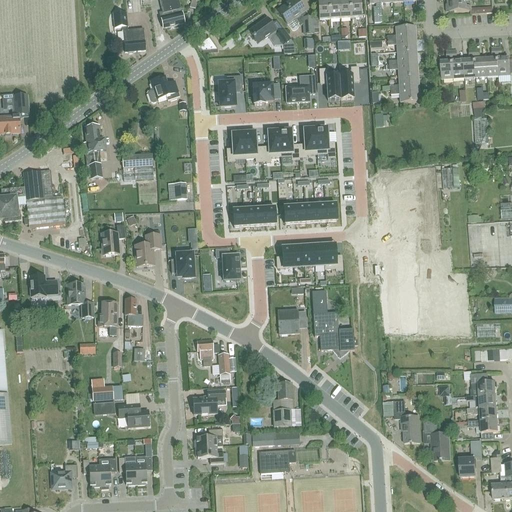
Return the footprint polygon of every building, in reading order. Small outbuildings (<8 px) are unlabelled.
[(184,24),(178,0),(159,0),(163,14),(160,14),(163,30),(184,24)] [(296,0),(278,12),(288,26),(288,25),(292,31),(295,32),(298,29),(298,27),(297,25),(299,24),(301,27),(304,25),(305,36),(313,35),(313,33),(312,24),(312,20),(306,20),(306,14),(296,0)] [(319,22),(330,21),(328,0),(324,0),(325,2),(318,2),(319,22)] [(341,20),(339,1),(333,1),(332,0),(328,0),(330,21),(341,20)] [(341,20),(351,20),(349,0),(345,0),(346,0),(339,1),(341,20)] [(349,0),(351,20),(358,19),(361,19),(360,0),(349,0)] [(466,7),(466,1),(448,2),(449,7),(447,7),(446,8),(446,14),(471,12),(471,7),(466,7)] [(126,14),(113,15),(115,29),(122,29),(122,32),(123,32),(125,54),(127,53),(129,55),(133,55),(134,53),(146,52),(143,30),(128,31),(126,14)] [(267,20),(249,33),(258,46),(268,39),(274,47),(283,47),(284,56),(295,55),(294,47),(284,32),(277,37),(274,34),(276,33),(267,20)] [(387,42),(416,41),(415,28),(396,29),(396,37),(387,37),(387,42)] [(397,54),(416,53),(416,41),(387,42),(388,47),(396,46),(397,54)] [(487,78),(498,77),(497,49),(491,49),(492,57),(493,57),(493,60),(486,61),(487,78)] [(497,49),(498,77),(510,77),(509,59),(502,60),(502,57),(503,57),(502,49),(497,49)] [(464,79),(475,79),(474,50),(469,51),(469,58),(470,58),(470,62),(463,62),(464,79)] [(487,78),(486,61),(480,61),(479,58),(480,58),(479,50),(474,50),(475,79),(487,78)] [(464,79),(463,62),(456,62),(456,59),(457,59),(457,51),(451,52),(453,80),(464,79)] [(441,81),(453,80),(451,52),(446,52),(447,60),(448,60),(448,63),(440,63),(441,81)] [(388,67),(417,65),(416,53),(397,54),(397,62),(388,62),(388,67)] [(398,78),(418,77),(417,65),(388,67),(389,72),(398,71),(398,78)] [(351,72),(339,73),(341,101),(346,101),(347,101),(351,100),(351,101),(352,101),(352,100),(354,100),(353,89),(353,88),(353,86),(353,85),(353,84),(359,83),(358,69),(351,69),(351,72)] [(326,71),(319,71),(320,86),(327,85),(327,87),(326,87),(326,88),(327,88),(327,90),(326,90),(327,90),(328,102),(329,102),(330,102),(334,101),(334,102),(335,102),(335,101),(341,101),(339,73),(327,74),(326,71)] [(399,86),(389,87),(390,91),(418,90),(418,77),(398,78),(399,86)] [(157,102),(166,98),(168,103),(180,99),(175,84),(168,86),(165,78),(150,84),(153,91),(152,93),(149,94),(148,96),(151,104),(154,105),(156,105),(157,102)] [(226,84),(219,85),(220,109),(235,108),(234,94),(242,94),(241,78),(226,79),(226,84)] [(300,88),(286,89),(286,105),(295,104),(301,104),(310,103),(309,96),(315,96),(314,78),(300,78),(300,88)] [(253,89),(251,89),(252,96),(254,96),(254,107),(264,106),(264,104),(273,103),(273,101),(273,99),(280,99),(279,86),(272,86),(272,84),(260,84),(260,87),(253,87),(253,89)] [(418,90),(390,91),(390,97),(399,96),(399,103),(419,102),(418,90)] [(0,135),(20,135),(19,117),(29,116),(27,97),(13,97),(15,117),(12,117),(13,119),(5,120),(5,118),(0,118),(0,135)] [(475,145),(489,145),(487,120),(474,121),(475,145)] [(143,137),(143,125),(133,124),(133,137),(143,137)] [(86,145),(84,145),(85,157),(86,157),(87,167),(89,167),(90,180),(91,181),(102,179),(99,155),(107,154),(105,142),(101,142),(99,127),(84,129),(86,145)] [(328,159),(335,159),(334,144),(328,145),(327,130),(315,131),(317,156),(328,156),(328,159)] [(304,131),(305,146),(298,147),(299,159),(306,159),(306,157),(317,156),(315,131),(304,131)] [(281,158),(292,158),(292,162),(299,161),(298,147),(292,147),(291,132),(280,133),(279,133),(281,158)] [(268,134),(269,148),(262,149),(264,163),(271,163),(270,159),(281,158),(279,133),(268,134)] [(245,161),(255,160),(256,164),(263,163),(262,149),(256,149),(255,134),(244,135),(245,161)] [(232,136),(233,151),(227,151),(227,164),(235,163),(235,161),(245,161),(244,135),(232,136)] [(152,156),(122,158),(124,182),(154,181),(152,156)] [(448,190),(459,189),(458,169),(447,169),(448,190)] [(25,188),(26,206),(29,228),(65,224),(62,198),(52,199),(49,172),(23,174),(25,188)] [(390,187),(388,187),(389,197),(412,195),(411,180),(406,181),(406,174),(393,175),(394,181),(389,182),(390,187)] [(185,185),(175,186),(176,201),(186,201),(185,185)] [(2,200),(0,200),(0,220),(4,220),(5,224),(21,222),(20,212),(17,212),(16,207),(26,206),(25,188),(1,191),(2,200)] [(502,221),(511,219),(511,203),(501,204),(502,221)] [(336,205),(325,206),(326,224),(337,223),(336,205)] [(415,205),(390,207),(392,237),(417,235),(415,205)] [(315,206),(305,207),(306,225),(316,224),(315,206)] [(325,206),(315,206),(316,224),(326,224),(325,206)] [(305,207),(295,208),(296,225),(306,225),(305,207)] [(295,208),(284,208),(285,226),(296,225),(295,208)] [(264,209),(254,210),(255,228),(265,227),(264,209)] [(275,209),(264,209),(265,227),(276,227),(275,209)] [(254,210),(244,211),(245,228),(255,228),(254,210)] [(244,211),(233,211),(234,229),(245,228),(244,211)] [(101,236),(103,257),(119,255),(118,241),(125,240),(124,227),(117,228),(117,235),(101,236)] [(82,239),(81,231),(70,232),(70,239),(82,239)] [(134,248),(136,269),(154,267),(153,251),(161,251),(160,237),(145,238),(146,247),(134,248)] [(414,254),(413,254),(413,264),(436,263),(435,248),(431,248),(430,242),(418,242),(418,249),(414,249),(414,254)] [(326,267),(325,247),(317,248),(314,248),(315,268),(324,267),(326,267)] [(326,267),(324,267),(325,271),(336,270),(336,272),(342,272),(342,257),(336,258),(335,247),(325,247),(326,267)] [(303,248),(293,249),(294,269),(305,268),(303,248)] [(303,248),(305,268),(315,268),(314,248),(311,248),(303,248)] [(294,269),(293,249),(282,250),(282,259),(276,259),(277,270),(294,269)] [(229,251),(216,252),(216,260),(222,260),(224,283),(239,282),(240,282),(240,281),(239,273),(239,272),(239,268),(239,267),(238,259),(238,258),(237,258),(229,258),(229,251)] [(194,280),(192,256),(176,257),(177,261),(171,262),(172,275),(178,275),(178,279),(183,279),(183,280),(194,280)] [(429,274),(414,275),(415,287),(437,285),(436,275),(442,274),(441,267),(429,268),(429,274)] [(32,279),(28,279),(29,297),(47,297),(47,295),(57,295),(57,282),(46,282),(46,278),(32,279)] [(437,285),(415,287),(416,298),(431,297),(431,304),(444,303),(443,296),(437,296),(437,285)] [(84,286),(67,287),(68,307),(82,306),(82,319),(94,319),(93,305),(85,305),(84,286)] [(326,293),(312,294),(314,338),(319,338),(320,352),(333,352),(340,360),(338,332),(337,314),(327,315),(326,293)] [(511,293),(496,294),(496,301),(511,300),(511,293)] [(143,317),(136,317),(136,301),(125,301),(125,317),(128,317),(128,328),(143,328),(143,317)] [(511,301),(496,302),(496,310),(511,310),(511,301)] [(432,310),(417,311),(417,322),(439,321),(438,310),(444,310),(444,303),(431,304),(432,310)] [(117,305),(102,305),(102,317),(99,317),(99,328),(110,329),(110,338),(116,338),(117,329),(117,305)] [(297,312),(277,313),(279,337),(298,336),(298,326),(305,326),(305,314),(297,315),(297,312)] [(439,321),(417,322),(418,334),(433,333),(434,339),(446,338),(446,331),(440,332),(439,321)] [(477,325),(478,339),(496,338),(496,332),(501,332),(501,324),(477,325)] [(3,331),(0,331),(0,445),(13,444),(3,331)] [(353,331),(338,332),(340,360),(340,361),(348,354),(350,354),(354,354),(354,349),(357,348),(357,342),(354,342),(353,331)] [(213,342),(197,343),(197,353),(200,353),(200,361),(203,361),(203,368),(212,367),(212,360),(214,360),(213,355),(220,354),(219,346),(217,346),(213,346),(213,342)] [(65,345),(49,344),(48,365),(64,366),(65,345)] [(144,351),(134,350),(134,362),(144,363),(144,351)] [(121,355),(113,355),(114,369),(121,369),(121,355)] [(220,356),(218,357),(219,360),(219,367),(220,376),(220,377),(220,384),(230,384),(230,376),(228,356),(220,356)] [(487,377),(471,378),(472,392),(473,398),(478,397),(496,396),(495,384),(488,385),(487,377)] [(279,412),(273,413),(274,429),(291,429),(290,412),(293,411),(292,402),(291,385),(277,386),(278,402),(279,402),(279,412)] [(440,388),(440,398),(450,398),(450,387),(440,388)] [(104,389),(92,390),(93,404),(113,402),(112,389),(104,389)] [(140,390),(129,390),(129,400),(140,400),(140,390)] [(194,417),(216,416),(216,408),(225,407),(224,392),(207,393),(208,400),(193,401),(193,402),(191,404),(191,408),(193,410),(194,417)] [(473,398),(466,398),(467,402),(475,402),(476,410),(496,409),(496,396),(478,397),(473,398)] [(404,403),(393,403),(394,421),(401,421),(401,429),(403,429),(404,444),(404,445),(420,444),(419,419),(405,419),(404,403)] [(115,404),(104,405),(105,417),(116,416),(115,404)] [(149,428),(148,412),(140,413),(139,406),(118,408),(119,419),(127,419),(128,429),(149,428)] [(476,410),(467,410),(467,415),(473,415),(473,416),(480,416),(480,422),(497,421),(496,409),(476,410)] [(480,422),(468,423),(468,429),(480,428),(481,436),(482,442),(494,441),(493,435),(498,434),(497,421),(480,422)] [(433,447),(433,463),(450,462),(448,436),(437,436),(436,428),(433,428),(433,422),(424,422),(425,435),(430,435),(431,447),(433,447)] [(195,450),(216,449),(222,449),(222,438),(222,431),(208,432),(208,439),(196,439),(196,441),(195,441),(195,450)] [(299,434),(273,435),(251,437),(252,449),(258,449),(299,446),(299,434)] [(460,480),(475,479),(474,460),(481,460),(481,443),(471,444),(471,460),(459,460),(460,480)] [(216,449),(195,450),(196,459),(197,459),(197,460),(209,460),(210,466),(224,465),(223,455),(217,455),(216,449)] [(290,474),(289,465),(296,464),(295,451),(258,454),(260,476),(290,474)] [(248,469),(248,464),(247,456),(239,457),(239,464),(239,469),(248,469)] [(152,472),(152,464),(151,458),(135,459),(135,466),(136,487),(145,486),(145,485),(147,485),(146,473),(152,472)] [(136,487),(135,466),(135,459),(118,460),(119,474),(125,474),(126,486),(127,486),(127,487),(136,487)] [(105,461),(99,461),(99,467),(100,489),(109,488),(109,487),(111,487),(110,474),(116,474),(116,464),(115,460),(105,461)] [(508,501),(506,478),(506,465),(504,465),(504,466),(501,466),(500,460),(491,460),(492,474),(501,473),(501,478),(501,486),(492,487),(493,502),(508,501)] [(100,489),(99,467),(89,468),(89,462),(82,462),(83,476),(89,475),(90,488),(91,488),(91,489),(100,489)] [(65,472),(50,473),(51,491),(71,489),(71,480),(78,480),(77,466),(64,467),(65,472)]
